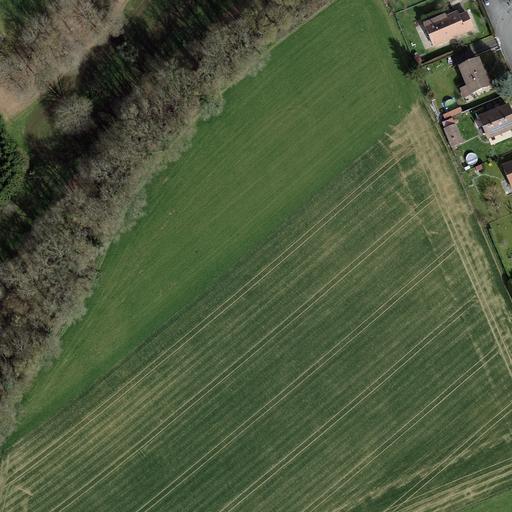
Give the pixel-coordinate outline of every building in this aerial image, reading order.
[(473,29),(466,13),(459,17),(457,13),(446,18),(425,26),(429,36),(433,45),(433,46),(473,29)] [(425,26),(446,18),(445,15),(424,24),(425,26)] [(423,49),(433,45),(429,36),(420,40),(423,49)] [(421,62),(412,39),(408,41),(417,64),(421,62)] [(471,94),(489,86),(478,59),(459,67),(467,86),(471,94)] [(471,94),(467,86),(461,88),(464,96),(471,94)] [(511,127),(511,115),(508,106),(480,118),(488,138),(511,127)] [(462,142),(455,125),(446,129),(452,146),(462,142)] [(511,161),(502,166),(511,187),(511,161)]
